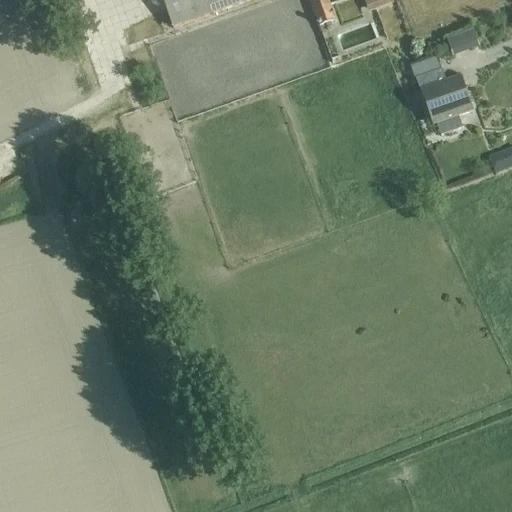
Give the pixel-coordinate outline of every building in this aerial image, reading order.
[(162,0),(173,30),(254,0),(162,0)] [(308,0),(318,27),(335,21),(327,0),(308,0)] [(363,0),(367,9),(391,0),(363,0)] [(475,24),(449,34),(457,53),(483,42),(475,24)] [(446,84),(441,72),(416,82),(420,94),(421,94),(433,128),(437,126),(441,138),(462,131),(458,119),(472,114),(459,79),(446,84)] [(511,151),(490,160),(495,174),(511,167),(511,151)]
